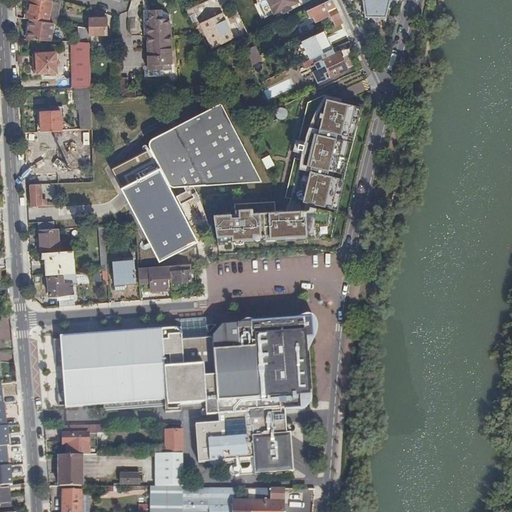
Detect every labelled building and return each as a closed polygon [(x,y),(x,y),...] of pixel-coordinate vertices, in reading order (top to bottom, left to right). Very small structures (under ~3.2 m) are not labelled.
[(53,23),(57,23),(60,2),(46,0),(29,0),(28,11),(25,10),(24,19),(30,20),(53,23)] [(284,13),(292,9),(291,6),(299,2),(298,0),(266,0),(273,14),(282,9),(284,13)] [(341,17),(332,0),(328,0),(307,11),(310,17),(312,16),(315,21),(326,16),(324,13),(328,11),(332,21),(341,17)] [(363,0),(366,15),(386,16),(388,5),(399,8),(401,1),(399,0),(363,0)] [(147,34),(171,33),(170,23),(170,18),(169,18),(169,14),(161,9),(149,9),(149,19),(147,20),(147,34)] [(222,13),(201,23),(212,47),(233,38),(222,13)] [(89,28),(89,34),(107,34),(106,17),(89,18),(89,28)] [(343,22),(341,17),(332,21),(335,25),(343,22)] [(27,39),(51,40),(53,23),(30,20),(27,39)] [(284,30),(280,23),(265,31),(267,36),(277,32),(278,33),(284,30)] [(78,42),(89,42),(89,34),(89,28),(79,27),(78,42)] [(332,48),(324,31),(306,39),(309,45),(315,56),(332,48)] [(151,47),(147,47),(148,70),(171,69),(171,33),(147,34),(147,43),(150,43),(151,47)] [(90,86),(89,48),(89,42),(78,42),(71,41),(72,87),(90,86)] [(254,47),(246,50),(252,65),(260,61),(254,47)] [(315,56),(303,62),(306,67),(310,65),(318,82),(327,78),(324,72),(328,71),(330,76),(348,68),(339,51),(335,53),(332,48),(315,56)] [(343,49),(339,51),(348,68),(352,66),(343,49)] [(55,52),(36,53),(37,73),(56,71),(55,52)] [(120,97),(136,96),(136,89),(128,89),(128,76),(119,76),(120,97)] [(91,102),(91,98),(90,87),(76,88),(76,103),(77,103),(91,102)] [(313,100),(287,213),(214,217),(218,244),(321,239),(330,228),(357,110),(313,100)] [(92,128),(91,102),(77,103),(77,109),(80,109),(80,129),(92,128)] [(159,163),(169,182),(170,183),(172,186),(175,187),(192,186),(262,182),(241,140),(221,102),(202,112),(155,136),(151,137),(149,139),(149,140),(148,142),(149,145),(150,145),(159,163)] [(59,130),(61,130),(61,123),(67,123),(67,115),(61,116),(60,110),(40,111),(41,131),(59,130)] [(41,131),(23,132),(24,141),(42,140),(43,163),(72,161),(70,138),(59,139),(59,130),(41,131)] [(41,183),(30,184),(31,205),(42,205),(42,199),(41,183)] [(39,222),(39,229),(55,228),(54,221),(39,222)] [(108,270),(105,225),(100,225),(103,271),(108,270)] [(55,228),(39,229),(41,252),(42,252),(60,251),(58,228),(55,228)] [(45,259),(47,275),(74,273),(73,258),(74,258),(74,250),(60,251),(42,252),(42,258),(45,259)] [(114,262),(115,283),(125,282),(136,281),(134,260),(114,262)] [(190,264),(170,265),(170,271),(172,271),(173,282),(191,280),(191,273),(190,269),(190,264)] [(170,265),(139,268),(140,282),(150,281),(151,290),(169,289),(168,278),(171,277),(170,271),(170,265)] [(60,294),(60,306),(76,305),(73,283),(70,283),(64,283),(63,276),(63,275),(48,277),(50,295),(60,294)] [(0,293),(9,292),(9,283),(0,283),(0,293)] [(183,340),(183,333),(177,329),(62,337),(67,407),(105,405),(105,410),(122,409),(207,402),(208,415),(218,414),(219,422),(195,424),(197,462),(210,461),(233,459),(253,458),(254,471),(288,469),(286,435),(286,430),(286,426),(285,423),(282,423),(282,411),(284,411),(284,409),(301,408),(300,396),(310,395),(306,338),(314,337),(312,318),(251,322),(251,323),(223,325),(214,337),(213,339),(208,339),(183,340)] [(182,320),(183,333),(183,340),(208,339),(206,318),(182,320)] [(167,453),(184,452),(183,429),(180,430),(180,424),(166,424),(167,453)] [(98,425),(70,426),(70,433),(64,434),(64,444),(69,444),(69,455),(83,455),(99,455),(98,425)] [(288,469),(254,471),(254,474),(292,473),(290,434),(286,435),(288,469)] [(172,486),(184,485),(184,453),(155,454),(155,486),(172,486)] [(69,455),(60,455),(60,486),(83,486),(83,455),(69,455)] [(140,473),(122,473),(122,484),(140,484),(140,473)] [(0,507),(11,507),(8,485),(0,486),(0,507)] [(183,511),(184,488),(184,485),(172,486),(171,511),(183,511)] [(284,511),(284,488),(211,488),(184,488),(183,511),(284,511)] [(62,511),(82,511),(82,492),(63,491),(62,511)]
